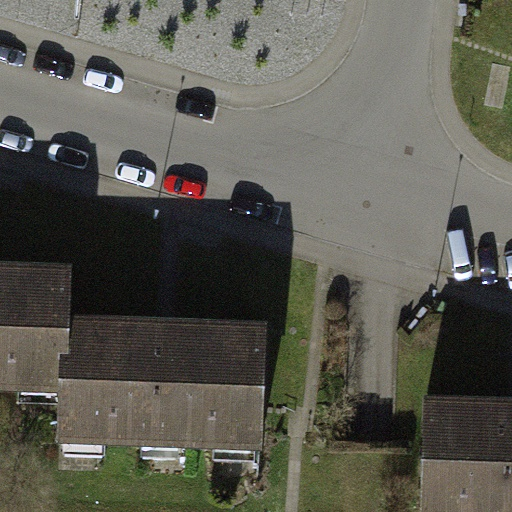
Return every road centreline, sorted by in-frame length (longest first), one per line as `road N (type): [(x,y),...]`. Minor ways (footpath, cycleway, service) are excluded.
road 1 (residential): [(376,197),(0,85)]
road 2 (residential): [(376,197),(398,0)]
road 3 (residential): [(511,227),(376,197)]
